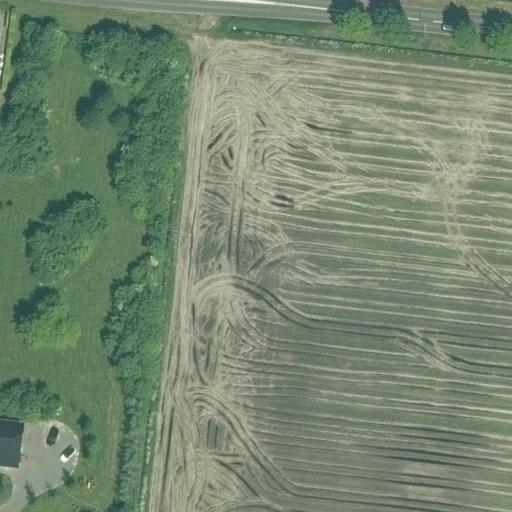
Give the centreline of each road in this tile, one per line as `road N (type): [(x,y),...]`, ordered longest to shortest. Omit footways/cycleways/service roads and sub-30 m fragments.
road 1 (tertiary): [(511,32),(280,6)]
road 2 (tertiary): [(85,0),(280,6)]
